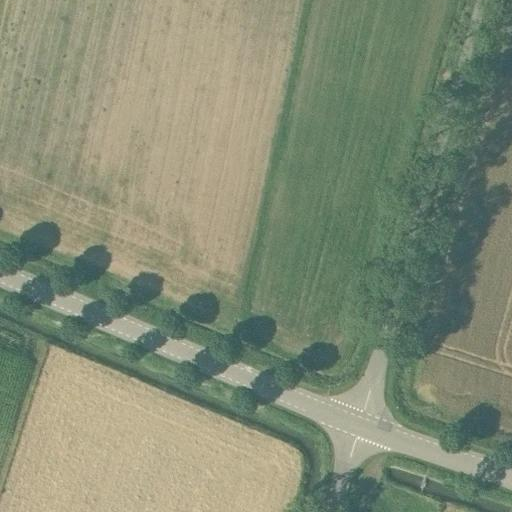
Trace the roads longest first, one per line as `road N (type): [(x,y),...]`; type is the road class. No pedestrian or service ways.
road 1 (unclassified): [(355,428),(471,0)]
road 2 (tertiary): [(355,428),(225,389),(0,287)]
road 3 (tertiary): [(511,474),(355,428)]
